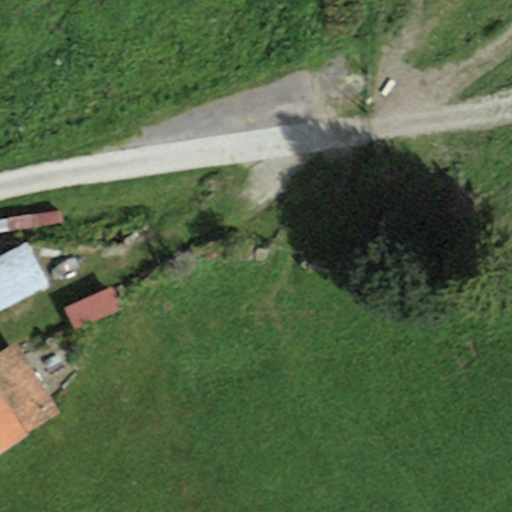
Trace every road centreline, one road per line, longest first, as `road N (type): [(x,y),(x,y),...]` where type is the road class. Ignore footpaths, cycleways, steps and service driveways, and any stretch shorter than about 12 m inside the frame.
road 1 (track): [(511,102),(325,132),(511,19)]
road 2 (unclassified): [(325,132),(0,187)]
